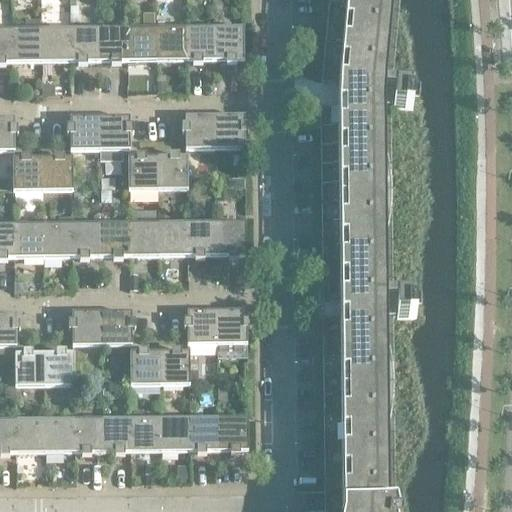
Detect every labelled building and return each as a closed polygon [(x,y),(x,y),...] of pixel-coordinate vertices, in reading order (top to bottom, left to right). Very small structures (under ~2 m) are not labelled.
[(391,301),(388,109),(393,109),(393,111),(412,112),(414,92),(395,91),(389,90),(395,0),(331,0),(323,85),(340,87),(339,109),(322,109),(324,303),(341,303),(341,313),(341,320),(324,320),(326,511),(395,511),(393,511),(391,320),(397,320),(397,321),(416,321),(416,301),(397,301),(391,301)] [(214,66),(214,32),(185,33),(185,66),(193,66),(193,70),(202,69),(202,66),(214,66)] [(244,65),(243,32),(214,32),(214,66),(226,66),(226,69),(235,69),(235,66),(244,65)] [(128,67),(128,33),(99,34),(99,67),(111,67),(111,70),(121,70),(120,67),(128,67)] [(157,66),(156,33),(128,33),(128,67),(157,66)] [(185,66),(185,33),(156,33),(157,66),(185,66)] [(13,68),(12,35),(0,34),(0,71),(5,71),(5,68),(13,68)] [(41,67),(41,34),(12,35),(13,68),(41,67)] [(70,67),(70,34),(41,34),(41,67),(70,67)] [(99,67),(99,34),(70,34),(70,67),(78,67),(78,71),(87,71),(87,67),(99,67)] [(215,154),(215,121),(185,121),(185,129),(181,129),(181,138),(185,138),(185,154),(215,154)] [(245,154),(245,137),(248,137),(248,128),(244,128),(244,121),(215,121),(215,154),(245,154)] [(100,155),(99,122),(70,122),(70,130),(66,130),(66,139),(70,139),(70,156),(100,155)] [(129,155),(129,138),(133,138),(133,129),(129,129),(129,122),(99,122),(100,155),(129,155)] [(0,156),(14,156),(14,140),(18,139),(18,131),(14,131),(14,123),(0,123),(0,156)] [(158,195),(157,162),(145,162),(145,158),(136,158),(136,162),(128,162),(128,195),(158,195)] [(188,195),(187,161),(179,162),(179,158),(169,158),(169,162),(157,162),(158,195),(188,195)] [(72,196),(72,163),(64,163),(64,159),(54,159),(54,163),(42,163),(43,196),(72,196)] [(43,196),(42,163),(30,163),(30,160),(21,160),(21,163),(13,163),(13,197),(43,196)] [(246,261),(245,227),(216,228),(216,261),(228,261),(228,264),(237,264),(237,261),(246,261)] [(159,262),(158,228),(129,229),(130,262),(159,262)] [(187,261),(187,228),(158,228),(159,262),(187,261)] [(216,261),(216,228),(187,228),(187,261),(195,261),(195,265),(204,265),(204,261),(216,261)] [(15,263),(14,230),(0,229),(0,266),(7,267),(7,263),(15,263)] [(72,262),(72,229),(43,230),(43,263),(72,262)] [(101,262),(101,229),(72,229),(72,262),(80,262),(80,266),(89,266),(89,262),(101,262)] [(130,262),(129,229),(101,229),(101,262),(113,262),(113,266),(122,265),(122,262),(130,262)] [(43,263),(43,230),(14,230),(15,263),(43,263)] [(217,349),(217,316),(187,316),(187,324),(183,324),(183,333),(187,333),(187,350),(217,349)] [(247,349),(246,332),(250,332),(250,323),(246,324),(246,316),(217,316),(217,349),(247,349)] [(102,350),(101,317),(72,318),(72,325),(68,325),(68,334),(72,334),(72,351),(102,350)] [(131,350),(131,334),(135,333),(135,325),(131,325),(131,317),(101,317),(102,350),(131,350)] [(0,351),(16,351),(16,335),(20,335),(20,326),(16,326),(16,318),(0,318),(0,351)] [(189,390),(189,357),(181,357),(181,353),(171,353),(171,357),(159,357),(160,390),(189,390)] [(74,391),(74,358),(66,358),(65,354),(56,354),(56,358),(44,358),(45,391),(74,391)] [(160,390),(159,357),(147,357),(147,354),(138,354),(138,357),(130,357),(130,391),(160,390)] [(45,391),(44,358),(32,358),(32,355),(23,355),(23,358),(14,359),(15,392),(45,391)] [(161,457),(160,423),(131,424),(132,457),(161,457)] [(189,456),(189,423),(160,423),(161,457),(189,456)] [(218,456),(218,423),(189,423),(189,456),(197,456),(197,460),(206,460),(206,456),(218,456)] [(248,456),(247,423),(218,423),(218,456),(230,456),(230,460),(240,459),(240,456),(248,456)] [(74,458),(74,424),(45,425),(45,458),(74,458)] [(103,457),(103,424),(74,424),(74,458),(82,457),(82,461),(91,461),(91,457),(103,457)] [(132,457),(131,424),(103,424),(103,457),(115,457),(115,461),(124,461),(124,457),(132,457)] [(17,458),(16,425),(0,425),(0,461),(9,462),(9,458),(17,458)] [(45,458),(45,425),(16,425),(17,458),(45,458)]
